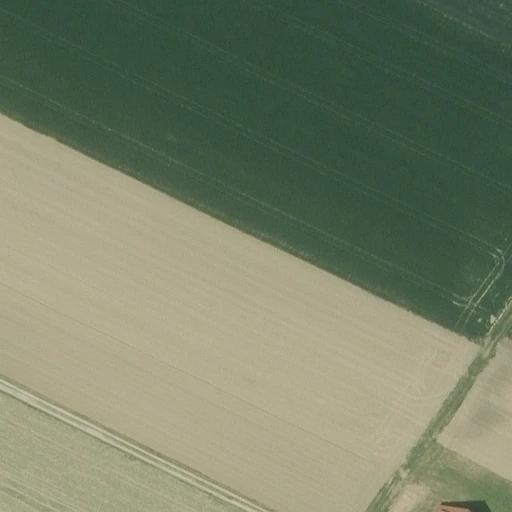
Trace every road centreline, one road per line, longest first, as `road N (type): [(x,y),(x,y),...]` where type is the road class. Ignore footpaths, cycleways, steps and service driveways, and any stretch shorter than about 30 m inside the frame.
road 1 (track): [(0,392),(250,511)]
road 2 (track): [(375,511),(511,317)]
